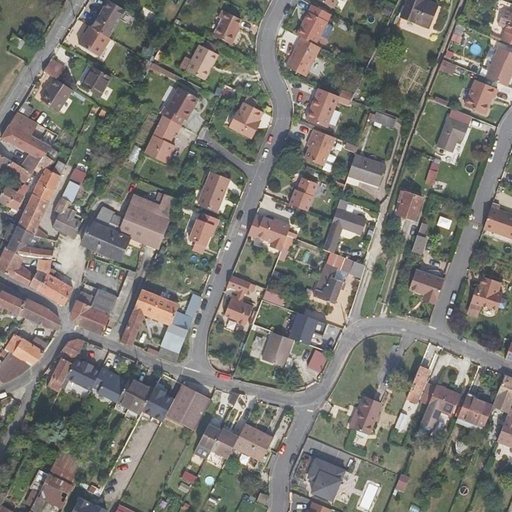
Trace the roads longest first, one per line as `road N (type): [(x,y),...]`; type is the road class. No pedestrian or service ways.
road 1 (residential): [(511,116),(433,338)]
road 2 (residential): [(260,179),(202,323),(197,379)]
road 3 (residential): [(284,0),(268,29),(266,55),(282,115),(260,179)]
road 4 (residential): [(307,400),(326,385),(356,332),(392,325),(433,338)]
road 5 (residential): [(0,122),(75,0)]
road 6 (residential): [(69,331),(197,379)]
